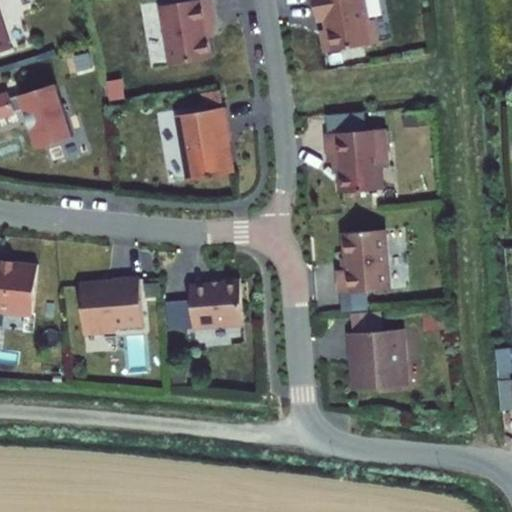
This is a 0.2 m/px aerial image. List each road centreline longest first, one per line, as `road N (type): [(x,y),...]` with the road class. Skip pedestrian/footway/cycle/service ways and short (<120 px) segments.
road 1 (residential): [(275,232),(291,276),(312,429),(351,448),(511,471)]
road 2 (track): [(0,411),(328,442)]
road 3 (residential): [(0,212),(275,232)]
road 4 (residential): [(264,0),(287,167),(275,232)]
